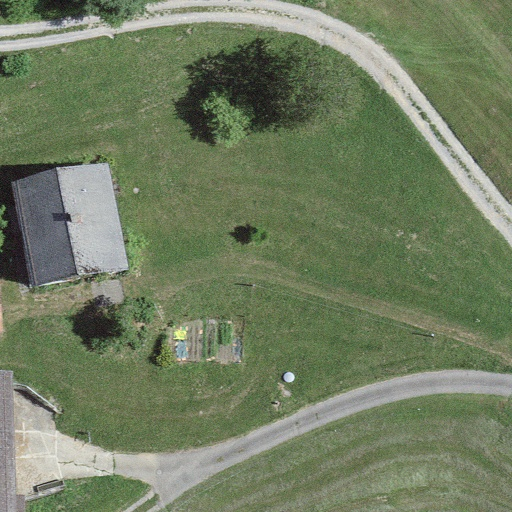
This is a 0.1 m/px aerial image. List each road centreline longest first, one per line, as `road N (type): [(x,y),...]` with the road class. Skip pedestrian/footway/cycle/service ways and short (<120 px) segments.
road 1 (track): [(511,223),(361,43),(188,15),(0,35)]
road 2 (unclassified): [(511,386),(432,383),(356,399),(193,469)]
